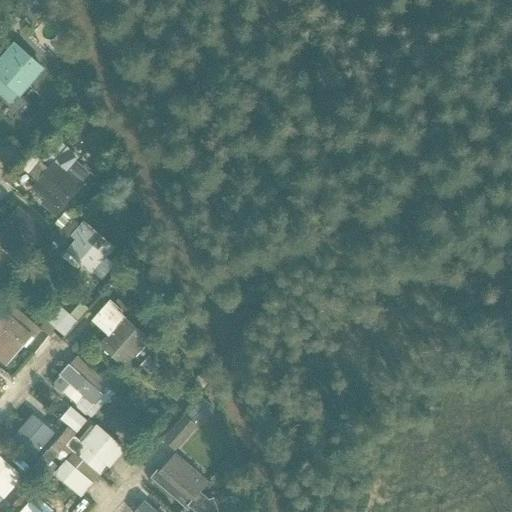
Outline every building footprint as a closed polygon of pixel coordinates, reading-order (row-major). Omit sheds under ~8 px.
[(19,99),(44,70),(14,44),(0,59),(0,98),(9,106),(17,96),(19,99)] [(39,206),(54,218),(82,185),(67,173),(78,159),(59,142),(45,158),(36,150),(21,169),(37,183),(31,191),(43,201),(39,206)] [(0,248),(17,263),(45,232),(17,208),(0,227),(0,248)] [(79,226),(71,220),(52,242),(60,249),(79,226)] [(106,259),(115,249),(83,222),(70,238),(74,242),(65,253),(67,254),(63,259),(73,268),(77,263),(92,275),(99,280),(112,265),(106,259)] [(94,318),(108,302),(107,300),(111,295),(106,290),(88,312),(94,318)] [(98,346),(124,370),(150,341),(121,315),(122,313),(109,301),(108,302),(94,318),(91,323),(106,336),(98,346)] [(54,330),(64,338),(77,323),(87,310),(80,304),(69,316),(58,306),(45,321),(45,322),(38,329),(40,331),(48,337),(54,330)] [(33,340),(40,331),(38,329),(11,306),(5,313),(5,312),(0,317),(0,363),(5,368),(23,347),(25,349),(33,340)] [(137,370),(148,379),(159,367),(148,357),(137,370)] [(105,388),(108,385),(77,358),(69,366),(68,365),(58,376),(59,377),(54,384),(54,389),(59,394),(62,394),(75,405),(76,409),(84,416),(86,414),(91,419),(113,395),(105,388)] [(183,420),(194,430),(211,409),(201,400),(183,420)] [(75,434),(85,422),(70,408),(59,421),(75,434)] [(35,456),(53,435),(32,415),(13,437),(35,456)] [(163,443),(174,452),(194,430),(183,420),(163,443)] [(109,470),(125,451),(96,426),(94,429),(91,427),(78,441),(74,438),(65,449),(72,454),(99,477),(100,478),(107,468),(109,470)] [(74,438),(76,437),(68,429),(30,470),(32,472),(39,478),(65,449),(74,438)] [(128,455),(140,465),(153,450),(141,440),(128,455)] [(217,469),(228,480),(242,466),(234,450),(217,469)] [(92,484),(99,477),(72,454),(53,476),(81,499),(93,485),(92,484)] [(216,511),(213,499),(208,501),(199,494),(208,484),(175,455),(159,473),(157,471),(150,480),(187,511),(189,510),(192,511),(216,511)] [(27,477),(32,472),(30,470),(16,457),(11,462),(27,477)] [(4,501),(23,479),(0,458),(0,501),(2,499),(4,501)]
